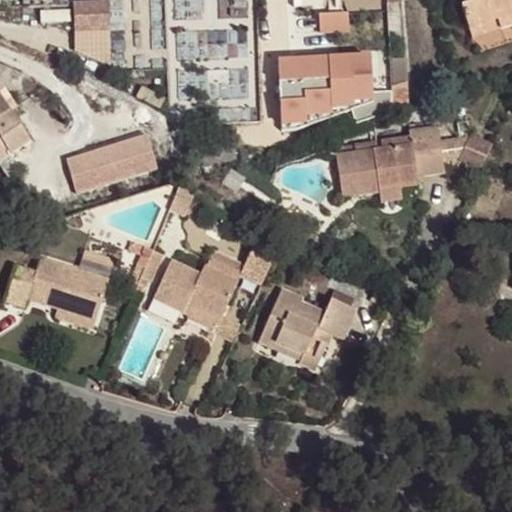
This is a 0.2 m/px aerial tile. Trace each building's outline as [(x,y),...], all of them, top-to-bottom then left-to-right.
[(255,82),(252,0),(167,0),(171,101),(210,100),(209,84),(255,82)] [(511,0),(465,0),(467,6),(461,8),(469,29),(497,20),(501,29),(511,25),(511,0)] [(109,65),(109,6),(73,6),(74,51),(109,65)] [(325,13),(327,35),(357,33),(356,11),(325,13)] [(497,20),(469,29),(472,39),(501,29),(497,20)] [(389,54),(292,57),(294,116),(391,113),(389,54)] [(390,60),(392,113),(409,108),(406,59),(390,60)] [(11,155),(30,143),(0,98),(0,151),(6,148),(11,155)] [(260,123),(226,124),(227,140),(262,150),(260,123)] [(444,174),(437,128),(408,133),(409,137),(410,145),(382,150),(357,154),(356,147),(340,150),(341,156),(335,156),(341,199),(379,193),(379,191),(398,188),(399,191),(417,188),(416,179),(444,174)] [(145,133),(66,158),(77,195),(159,171),(145,133)] [(409,137),(380,141),(382,150),(410,145),(409,137)] [(459,161),(480,171),(491,148),(470,138),(459,161)] [(0,162),(11,155),(6,148),(0,151),(0,162)] [(400,201),(399,191),(398,188),(379,191),(379,193),(381,204),(400,201)] [(193,196),(180,189),(169,213),(183,218),(193,196)] [(241,278),(261,287),(280,249),(259,237),(245,268),(216,254),(209,269),(207,268),(203,277),(173,263),(155,300),(189,317),(194,308),(221,321),(223,316),(241,278)] [(138,266),(145,269),(152,252),(145,249),(138,266)] [(162,256),(152,252),(145,269),(141,279),(150,283),(162,256)] [(40,260),(36,274),(15,268),(4,302),(26,309),(28,301),(59,311),(96,322),(108,281),(40,260)] [(128,290),(134,293),(141,279),(145,269),(138,266),(128,290)] [(282,292),(258,344),(274,351),(277,344),(303,355),(299,363),(299,365),(315,372),(327,346),(322,344),(327,333),(331,336),(343,341),(356,312),(350,309),(332,301),(325,316),(301,305),(303,301),(282,292)] [(335,294),(332,301),(350,309),(353,303),(335,294)] [(216,330),(221,321),(194,308),(189,317),(216,330)] [(93,330),(96,322),(59,311),(56,319),(93,330)] [(243,326),(223,316),(221,321),(216,330),(214,335),(234,344),(243,326)] [(327,346),(331,336),(327,333),(322,344),(327,346)] [(299,363),(303,355),(277,344),(274,351),(299,363)]
